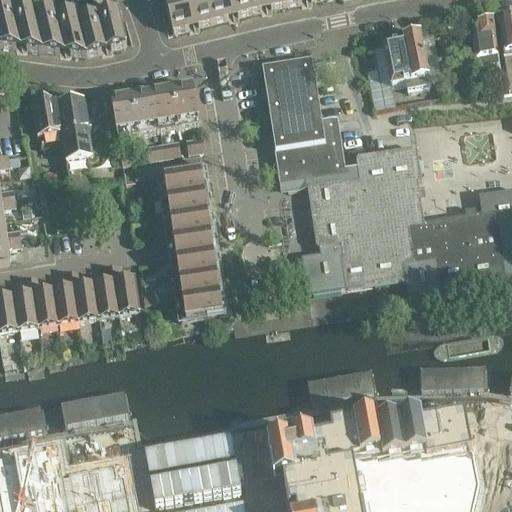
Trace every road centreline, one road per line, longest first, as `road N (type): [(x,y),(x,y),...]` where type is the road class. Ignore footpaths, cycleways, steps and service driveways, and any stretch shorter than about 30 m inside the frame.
road 1 (residential): [(215,54),(491,0)]
road 2 (residential): [(250,306),(215,54)]
road 3 (residential): [(0,64),(92,74),(156,64)]
road 4 (residential): [(108,233),(113,262),(0,278)]
